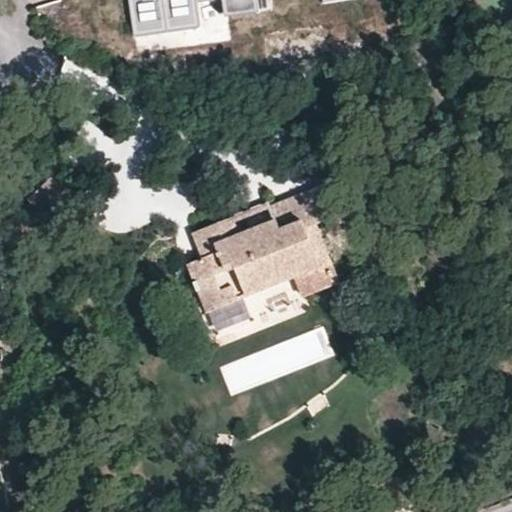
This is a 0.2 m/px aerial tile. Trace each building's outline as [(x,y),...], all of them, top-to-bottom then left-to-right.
[(132,0),(137,37),(199,28),(196,4),(221,0),(224,0),(227,18),(277,11),(275,0),(318,0),(319,5),(353,0),(132,0)] [(51,178),(29,199),(41,213),(65,193),(51,178)] [(189,266),(195,283),(211,277),(222,306),(296,278),(303,296),(339,282),(329,259),(319,263),(304,227),(316,223),(330,217),(318,188),(267,207),(273,223),(237,236),(230,220),(194,233),(203,259),(189,266)] [(329,259),(316,223),(304,227),(319,263),(329,259)] [(50,235),(38,237),(39,246),(52,243),(50,235)] [(211,277),(195,283),(206,312),(222,306),(211,277)]
